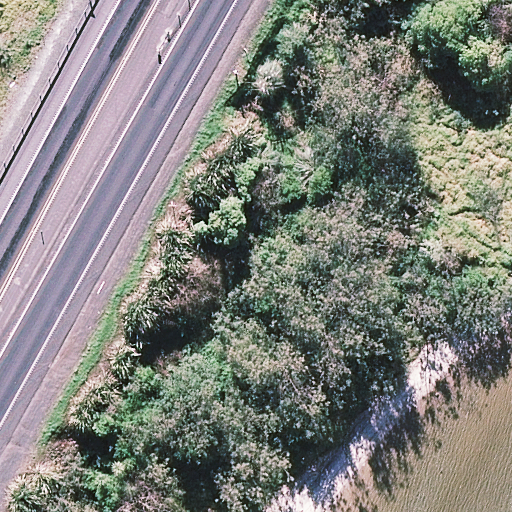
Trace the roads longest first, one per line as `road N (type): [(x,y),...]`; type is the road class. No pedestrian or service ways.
road 1 (trunk): [(214,0),(0,387)]
road 2 (trunk): [(0,249),(132,0)]
